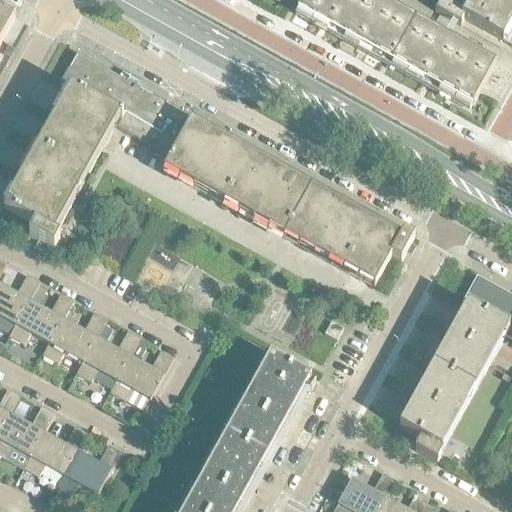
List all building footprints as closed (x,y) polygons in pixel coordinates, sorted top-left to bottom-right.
[(302,0),(296,10),(298,11),(472,108),(495,67),(374,0),(302,0)] [(511,23),(511,0),(470,0),(463,14),(441,2),(435,13),(460,27),(464,20),(502,42),(511,23)] [(0,45),(15,18),(1,10),(0,11),(0,45)] [(170,159),(191,123),(193,119),(77,55),(60,84),(71,90),(120,118),(114,128),(170,159)] [(28,237),(35,241),(53,251),(59,240),(54,237),(114,128),(120,118),(71,90),(4,211),(34,228),(28,237)] [(400,265),(414,240),(403,234),(400,239),(191,123),(170,159),(163,172),(374,290),(390,260),(400,265)] [(504,338),(511,342),(511,298),(476,278),(461,305),(466,308),(467,307),(509,330),(504,338)] [(8,340),(9,340),(16,328),(29,306),(28,305),(39,285),(27,279),(16,299),(0,289),(0,318),(15,327),(8,340)] [(38,288),(30,302),(38,306),(46,292),(38,288)] [(16,328),(9,340),(23,348),(30,335),(49,345),(50,346),(62,324),(73,304),(61,297),(50,317),(29,306),(16,328)] [(504,338),(509,330),(467,307),(466,308),(398,431),(420,442),(414,452),(436,464),(443,453),(437,449),(499,336),(504,338)] [(75,377),(76,377),(83,365),(84,365),(96,343),(95,342),(106,323),(94,316),(84,336),(62,324),(50,346),(49,345),(42,358),(57,367),(64,354),(82,364),(75,377)] [(324,336),(334,342),(336,343),(343,331),(331,324),(324,336)] [(104,327),(98,338),(106,342),(112,332),(104,327)] [(118,384),(131,362),(129,361),(140,341),(128,335),(117,354),(96,343),(84,365),(83,365),(76,377),(91,385),(98,373),(116,383),(109,396),(110,396),(117,384),(118,384)] [(139,344),(132,355),(140,360),(146,348),(139,344)] [(131,391),(150,402),(174,360),(162,353),(151,373),(131,362),(118,384),(117,384),(110,396),(124,404),(131,391)] [(185,511),(243,511),(315,384),(270,359),(185,511)] [(0,407),(0,434),(9,419),(20,399),(8,392),(0,407)] [(20,403),(13,416),(22,421),(29,408),(20,403)] [(0,434),(0,459),(4,462),(11,449),(30,459),(22,472),(23,472),(31,459),(43,438),(43,437),(54,418),(42,411),(31,431),(9,419),(0,434)] [(64,449),(43,438),(31,459),(23,472),(38,480),(45,468),(63,478),(56,490),(57,491),(64,478),(65,479),(77,456),(76,456),(87,436),(75,430),(64,449)] [(121,455),(109,448),(98,468),(77,456),(65,479),(64,478),(57,491),(71,499),(79,486),(98,497),(121,455)] [(380,511),(385,503),(384,503),(395,483),(384,477),(373,497),(350,484),(334,511),(380,511)] [(423,511),(429,502),(417,495),(407,511),(400,511),(385,503),(380,511),(423,511)]
